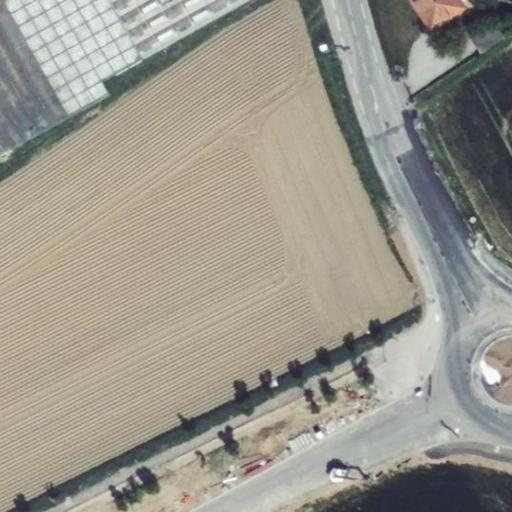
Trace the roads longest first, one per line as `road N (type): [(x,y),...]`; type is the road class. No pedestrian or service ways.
road 1 (tertiary): [(278,486),(481,424)]
road 2 (tertiary): [(450,366),(421,400),(278,486)]
road 3 (secondary): [(390,147),(446,289),(456,343)]
road 4 (secondary): [(511,308),(469,273),(390,147)]
road 5 (secondary): [(346,0),(390,147)]
